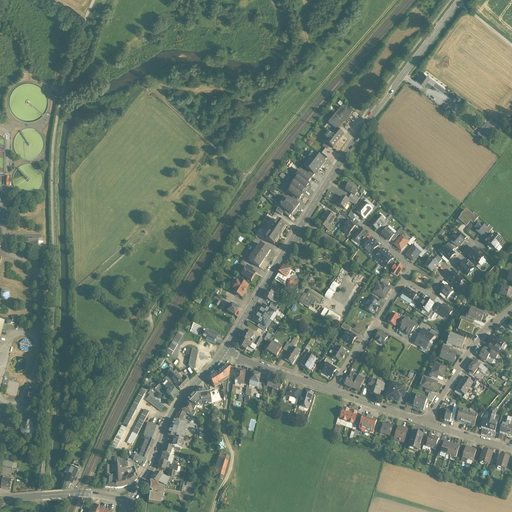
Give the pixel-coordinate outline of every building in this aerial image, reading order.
[(445,89),(423,72),(418,79),(424,84),(427,80),(443,92),(445,89)] [(345,107),(336,118),(343,124),(352,113),(345,107)] [(343,124),(336,118),(330,125),(337,131),(339,129),(343,124)] [(486,123),(477,135),(487,142),(496,131),(486,123)] [(337,131),(330,125),(326,130),(329,133),(333,136),(337,131)] [(339,129),(337,131),(333,136),(340,142),(344,136),(341,134),(342,133),(339,129)] [(333,136),(329,133),(324,138),(331,144),(329,146),(333,149),(340,142),(333,136)] [(327,151),(325,150),(322,154),(327,159),(331,154),(327,151)] [(320,159),(314,154),(311,159),(321,167),(325,162),(320,159)] [(321,167),(311,159),(308,163),(318,171),(321,167)] [(318,171),(308,163),(304,168),(310,172),(315,175),(318,171)] [(311,180),(301,172),(297,177),(299,178),(308,185),(308,184),(311,180)] [(308,185),(299,178),(295,183),(306,191),(308,188),(307,187),(309,185),(308,184),(308,185)] [(306,191),(295,183),(291,188),(292,188),(301,195),(302,195),(303,193),(306,191)] [(355,188),(349,184),(345,191),(348,193),(347,194),(349,195),(350,194),(351,194),(354,189),(355,188)] [(301,195),(292,188),(289,192),(294,196),(299,200),(303,196),(302,195),(301,195)] [(355,197),(351,194),(350,194),(349,197),(353,199),(357,202),(359,199),(355,197)] [(349,202),(343,198),(340,202),(339,201),(336,205),(344,209),(349,202)] [(293,203),(288,199),(285,203),(295,211),(298,207),(293,203)] [(295,211),(285,203),(281,207),(292,215),(295,211)] [(363,203),(356,211),(365,219),(369,215),(372,211),(363,203)] [(375,207),(372,211),(369,215),(372,217),(378,210),(375,207)] [(464,213),(463,213),(461,216),(462,216),(459,219),(466,225),(470,221),(474,216),(472,215),(466,210),(464,213)] [(327,212),(319,224),(327,230),(335,218),(327,212)] [(342,212),(340,215),(346,220),(349,216),(342,212)] [(474,212),(472,215),(474,216),(470,221),(473,223),(479,216),(474,212)] [(346,220),(340,215),(337,219),(344,223),(346,220)] [(378,216),(371,225),(377,230),(381,226),(384,222),(378,216)] [(384,222),(381,226),(383,229),(389,222),(386,219),(384,222)] [(277,220),(265,239),(274,245),(280,237),(281,237),(282,235),(281,235),(287,226),(277,220)] [(342,231),(348,236),(356,226),(350,222),(342,231)] [(481,223),(475,230),(482,235),(485,231),(488,228),(487,227),(481,223)] [(387,229),(382,235),(389,241),(391,240),(394,236),(394,235),(387,229)] [(361,231),(353,239),(359,244),(359,245),(363,240),(367,236),(361,231)] [(399,235),(396,233),(394,235),(394,236),(391,240),(393,242),(399,235)] [(457,234),(455,237),(454,237),(453,238),(453,239),(454,240),(452,243),(453,244),(457,248),(464,240),(457,234)] [(488,241),(488,242),(496,248),(502,241),(494,234),(491,238),(490,237),(488,240),(488,241)] [(409,243),(402,236),(394,245),(401,252),(409,243)] [(44,240),(27,239),(27,245),(29,245),(28,254),(36,254),(36,257),(43,257),(44,240)] [(363,240),(359,245),(359,244),(357,247),(360,249),(366,242),(363,240)] [(378,246),(372,240),(368,245),(363,251),(369,256),(372,253),(378,246)] [(363,251),(368,245),(366,242),(360,249),(362,251),(363,251)] [(270,251),(260,244),(260,246),(261,246),(256,253),(265,260),(270,251)] [(421,253),(414,247),(406,256),(413,262),(421,253)] [(440,254),(448,262),(455,254),(452,252),(446,247),(440,254)] [(484,256),(475,248),(468,256),(472,259),(477,264),(484,256)] [(375,258),(375,259),(380,264),(388,255),(383,250),(381,252),(375,258)] [(265,260),(256,253),(251,260),(250,260),(249,261),(259,268),(265,260)] [(393,259),(388,255),(380,264),(385,268),(386,267),(391,261),(393,259)] [(434,261),(438,265),(442,261),(437,257),(434,261)] [(432,273),(438,265),(434,261),(431,259),(425,267),(432,273)] [(474,269),(472,267),(466,262),(465,261),(458,268),(467,276),(474,269)] [(397,265),(395,268),(394,268),(392,271),(393,271),(391,275),(397,278),(403,269),(397,265)] [(253,271),(247,267),(242,276),(244,277),(244,276),(248,278),(247,279),(251,282),(256,274),(252,272),(253,271)] [(295,274),(284,267),(275,280),(285,287),(287,286),(286,283),(287,280),(290,280),(291,277),(295,276),(295,274)] [(454,273),(449,279),(458,287),(463,281),(454,273)] [(424,278),(419,279),(419,274),(415,275),(415,277),(417,277),(418,283),(423,283),(423,282),(424,282),(424,278)] [(240,282),(234,279),(231,284),(237,288),(240,282)] [(290,280),(287,280),(286,283),(287,286),(290,288),(293,287),(294,284),(293,281),(290,280)] [(237,288),(234,292),(242,297),(248,287),(240,282),(237,288)] [(388,288),(382,284),(380,287),(377,285),(372,293),(384,300),(390,289),(388,288)] [(446,286),(440,293),(447,300),(453,293),(446,286)] [(508,288),(506,287),(506,288),(502,287),(499,296),(506,298),(506,299),(510,300),(511,295),(511,289),(510,289),(510,290),(508,289),(508,288)] [(416,295),(407,289),(402,296),(405,298),(406,299),(407,300),(408,300),(412,302),(415,297),(416,295)] [(310,290),(307,295),(304,294),(299,302),(309,309),(314,300),(319,303),(323,298),(310,290)] [(268,291),(264,299),(267,300),(271,303),(271,302),(273,300),(275,295),(268,291)] [(370,301),(378,305),(380,302),(380,301),(373,297),(372,298),(370,301)] [(421,300),(415,297),(412,302),(410,304),(416,307),(421,300)] [(426,314),(427,315),(430,311),(434,305),(426,300),(419,310),(426,314)] [(370,301),(365,310),(373,315),(375,312),(376,313),(378,310),(377,309),(379,306),(378,305),(370,301)] [(236,306),(232,304),(227,312),(235,317),(239,310),(236,308),(236,306)] [(258,313),(269,320),(274,313),(274,312),(269,309),(263,305),(258,313)] [(447,319),(452,311),(443,306),(438,314),(447,319)] [(325,309),(321,316),(326,319),(330,312),(325,309)] [(484,314),(471,310),(468,319),(466,318),(465,321),(470,323),(471,323),(472,320),(481,324),(484,314)] [(432,313),(430,311),(427,315),(426,314),(424,317),(428,320),(429,318),(432,313)] [(330,312),(326,319),(336,325),(340,319),(330,312)] [(265,327),(269,320),(258,313),(253,321),(259,325),(264,328),(265,327)] [(399,319),(392,315),(387,323),(394,327),(396,324),(399,319)] [(399,330),(405,333),(411,323),(406,320),(403,325),(399,330)] [(465,321),(460,320),(459,322),(464,324),(461,333),(471,337),(475,328),(469,326),(470,323),(465,321)] [(416,326),(411,323),(405,333),(410,336),(413,331),(416,326)] [(203,328),(193,324),(189,334),(196,337),(199,338),(203,328)] [(166,353),(171,356),(185,333),(180,330),(166,353)] [(346,333),(342,340),(351,345),(356,337),(349,333),(347,331),(346,333)] [(429,335),(424,331),(419,338),(429,344),(434,337),(429,335)] [(439,336),(431,331),(429,335),(434,337),(437,339),(439,336)] [(249,334),(246,332),(242,339),(243,340),(249,343),(251,340),(253,336),(251,335),(252,333),(250,332),(249,334)] [(216,338),(205,333),(204,337),(206,338),(205,341),(213,344),(216,338)] [(379,333),(375,340),(383,345),(386,340),(387,338),(379,333)] [(273,337),(268,334),(264,340),(269,344),(273,337)] [(465,341),(451,336),(447,346),(454,348),(462,351),(465,341)] [(255,337),(253,341),(251,340),(249,343),(254,346),(258,339),(255,337)] [(492,337),(487,345),(490,347),(495,349),(499,342),(497,341),(492,337)] [(429,344),(419,338),(415,345),(421,348),(425,351),(426,350),(429,344)] [(249,343),(243,340),(239,347),(246,351),(248,348),(253,351),(256,347),(254,346),(249,343)] [(311,340),(305,350),(309,352),(315,343),(311,340)] [(499,342),(495,349),(490,347),(488,349),(493,352),(498,355),(501,357),(504,352),(500,350),(504,344),(499,341),(499,342)] [(282,348),(273,343),(268,352),(276,357),(282,348)] [(338,348),(332,357),(340,362),(342,359),(342,360),(344,356),(345,353),(340,350),(338,348)] [(300,353),(293,349),(286,360),(292,365),(300,353)] [(190,356),(188,366),(193,371),(197,352),(197,351),(192,350),(191,350),(190,356)] [(484,350),(479,358),(482,360),(481,361),(483,362),(484,361),(486,362),(489,357),(491,354),(484,350)] [(449,353),(445,351),(445,352),(442,361),(453,365),(454,361),(455,361),(457,355),(449,353)] [(498,355),(493,352),(491,354),(489,357),(493,360),(495,361),(497,357),(498,355)] [(316,360),(307,354),(301,365),(309,370),(313,365),(316,360)] [(475,362),(469,370),(472,372),(472,373),(479,364),(477,363),(475,362)] [(326,364),(321,372),(333,379),(338,371),(331,367),(326,364)] [(484,369),(479,364),(472,373),(472,372),(471,374),(473,375),(478,369),(480,370),(482,372),(481,374),(483,375),(485,372),(484,370),(485,369),(484,369)] [(226,365),(217,373),(221,381),(229,376),(229,369),(226,365)] [(446,369),(434,365),(433,369),(435,369),(433,375),(439,377),(442,378),(446,369)] [(173,371),(166,378),(170,381),(175,376),(176,374),(173,371)] [(245,372),(237,371),(236,373),(236,376),(235,381),(244,382),(245,372)] [(217,373),(208,378),(214,388),(219,385),(218,383),(221,381),(217,373)] [(256,374),(255,373),(253,373),(252,373),(251,373),(251,374),(251,375),(252,376),(250,382),(253,383),(254,383),(258,384),(258,383),(260,375),(256,375),(256,374)] [(351,373),(349,378),(349,377),(346,383),(345,385),(352,389),(353,388),(356,381),(354,380),(356,375),(351,373)] [(186,385),(175,376),(170,381),(173,383),(175,387),(176,388),(180,392),(186,385)] [(170,381),(166,378),(165,380),(169,383),(167,385),(173,389),(175,387),(173,383),(170,381)] [(473,383),(465,378),(457,390),(465,395),(471,385),(473,383)] [(363,381),(357,379),(356,381),(353,388),(359,391),(362,385),(363,382),(363,381)] [(430,381),(424,379),(421,387),(426,389),(432,391),(435,392),(437,383),(430,381)] [(20,383),(8,380),(5,394),(17,397),(20,383)] [(282,384),(269,381),(269,380),(269,381),(267,387),(273,388),(271,394),(276,395),(277,390),(280,391),(281,389),(282,384)] [(475,380),(473,383),(471,385),(476,389),(480,383),(475,380)] [(374,381),(373,381),(372,386),(370,391),(374,392),(373,393),(379,395),(381,389),(382,390),(383,386),(379,384),(379,383),(374,381)] [(396,384),(391,382),(386,397),(398,400),(400,395),(402,389),(395,387),(396,384)] [(163,387),(160,384),(155,390),(158,393),(159,392),(164,397),(166,394),(168,392),(164,388),(162,387),(163,387)] [(167,385),(164,388),(168,392),(166,394),(170,398),(173,401),(178,395),(173,391),(174,390),(173,389),(167,385)] [(298,390),(288,387),(285,396),(290,397),(295,399),(298,390)] [(42,392),(29,389),(26,399),(39,403),(42,392)] [(195,393),(186,402),(195,407),(195,408),(197,408),(203,404),(204,406),(211,404),(210,398),(209,393),(209,390),(195,393)] [(457,390),(455,393),(463,398),(465,395),(457,390)] [(217,391),(209,393),(210,398),(211,404),(221,400),(217,391)] [(141,392),(123,424),(128,426),(145,393),(141,392)] [(157,397),(150,392),(148,395),(149,396),(154,400),(157,397)] [(309,394),(304,392),(302,398),(299,405),(305,407),(306,403),(309,404),(311,397),(308,396),(309,394)] [(427,399),(417,395),(416,399),(414,405),(423,408),(427,399)] [(154,400),(149,396),(145,401),(160,412),(164,407),(154,400)] [(416,399),(410,397),(408,403),(414,405),(416,399)] [(195,407),(186,402),(181,411),(185,414),(190,416),(191,414),(194,415),(195,413),(193,412),(195,408),(195,407)] [(350,410),(344,408),(341,416),(340,419),(341,419),(347,421),(350,410)] [(477,414),(460,409),(458,415),(457,420),(475,424),(477,414)] [(144,410),(132,433),(137,436),(149,413),(144,410)] [(357,412),(350,410),(347,421),(353,423),(354,423),(355,420),(357,412)] [(447,410),(445,416),(444,418),(450,420),(451,417),(452,411),(447,410)] [(181,411),(179,415),(177,414),(174,421),(175,421),(185,425),(185,424),(186,423),(186,421),(183,419),(185,414),(181,411)] [(376,419),(363,415),(361,422),(359,428),(360,428),(372,432),(376,419)] [(488,420),(483,418),(481,427),(482,427),(488,429),(490,420),(488,420)] [(493,421),(490,420),(488,429),(495,431),(497,422),(493,421)] [(185,425),(175,421),(174,421),(171,428),(176,430),(173,438),(183,440),(185,433),(184,433),(187,426),(186,426),(185,425)] [(361,422),(357,421),(353,435),(357,436),(359,431),(360,428),(359,428),(361,422)] [(387,422),(387,424),(383,423),(380,432),(389,434),(392,424),(387,422)] [(34,434),(35,431),(34,428),(32,426),(30,425),(27,424),(24,425),(22,426),(21,429),(20,431),(21,434),(22,437),(25,438),(27,439),(30,438),(32,436),(34,434)] [(158,429),(148,424),(144,437),(146,438),(154,442),(158,429)] [(506,425),(502,424),(500,432),(503,433),(507,434),(509,426),(506,425)] [(396,431),(394,438),(403,441),(407,428),(402,427),(402,426),(398,425),(396,431)] [(116,437),(121,439),(126,429),(121,427),(116,437)] [(171,428),(170,428),(167,437),(173,438),(176,430),(171,428)] [(423,434),(413,431),(408,446),(418,449),(421,441),(423,435),(423,434)] [(137,436),(132,433),(127,443),(131,446),(137,436)] [(434,436),(429,435),(427,442),(426,445),(430,447),(434,436)] [(116,450),(121,439),(116,437),(111,448),(116,450)] [(146,438),(139,457),(146,461),(150,451),(151,451),(154,442),(146,438)] [(183,440),(173,438),(171,447),(180,449),(183,440)] [(444,441),(440,452),(446,454),(449,443),(446,442),(444,441)] [(452,443),(449,443),(446,454),(451,455),(454,444),(452,443)] [(456,445),(454,444),(451,455),(456,457),(459,446),(456,445)] [(466,446),(463,457),(467,459),(471,446),(469,445),(468,447),(466,446)] [(170,447),(165,446),(162,454),(169,456),(171,450),(173,450),(174,448),(171,447),(170,447)] [(471,446),(467,459),(473,460),(476,450),(474,449),(475,447),(471,446)] [(492,451),(484,449),(482,455),(480,460),(484,461),(484,463),(488,464),(489,462),(491,457),(492,451)] [(220,454),(217,464),(215,469),(212,478),(222,481),(229,458),(220,454)] [(509,457),(501,454),(499,460),(497,465),(501,467),(501,468),(505,469),(506,468),(507,462),(509,457)] [(139,457),(135,455),(132,461),(139,464),(142,465),(142,466),(142,467),(143,467),(144,467),(144,466),(147,461),(146,461),(139,457)] [(169,457),(162,455),(160,461),(169,464),(169,465),(170,465),(172,466),(173,461),(173,459),(170,458),(171,456),(169,456),(169,457)] [(13,462),(2,461),(1,467),(12,469),(13,462)] [(169,464),(160,461),(157,469),(164,472),(165,469),(168,470),(169,465),(169,464)] [(122,463),(119,463),(119,464),(116,464),(114,465),(114,466),(114,471),(115,473),(115,485),(116,489),(122,488),(126,487),(125,479),(126,479),(125,476),(126,476),(127,476),(127,475),(126,468),(127,468),(127,465),(127,462),(123,463),(123,462),(122,463)] [(76,468),(71,466),(71,468),(70,470),(69,473),(68,475),(75,478),(78,470),(76,470),(76,468)] [(177,468),(170,467),(169,473),(167,473),(167,474),(168,474),(168,478),(169,478),(173,479),(174,476),(179,477),(180,471),(180,472),(180,471),(181,468),(177,467),(177,468)] [(166,477),(155,473),(150,480),(157,484),(158,483),(165,486),(169,478),(168,478),(166,477)] [(75,478),(68,475),(63,487),(68,488),(70,485),(71,486),(75,478)] [(126,479),(125,479),(126,487),(131,485),(136,480),(132,475),(126,479)] [(112,476),(106,476),(105,488),(110,489),(111,489),(116,489),(115,485),(111,485),(112,476)] [(7,478),(3,477),(2,480),(0,489),(9,490),(10,481),(6,480),(7,478)] [(198,484),(187,481),(186,487),(197,490),(198,484)] [(158,487),(151,482),(151,483),(148,503),(160,505),(160,502),(161,502),(161,497),(163,497),(164,489),(158,487)]
